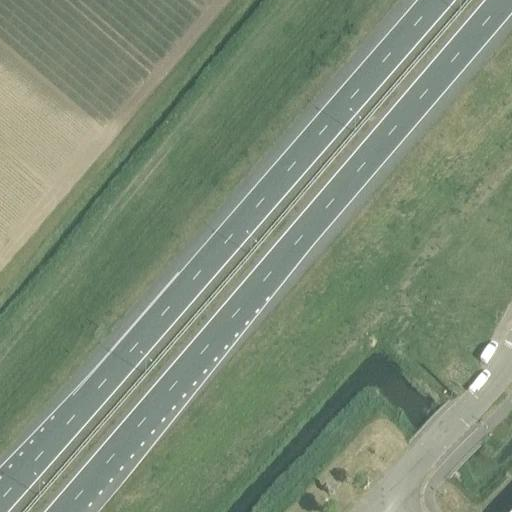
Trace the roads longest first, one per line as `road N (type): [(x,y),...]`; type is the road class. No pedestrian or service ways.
road 1 (trunk): [(61,511),(504,0)]
road 2 (trunk): [(439,0),(0,501)]
road 3 (unclassified): [(511,355),(384,497)]
